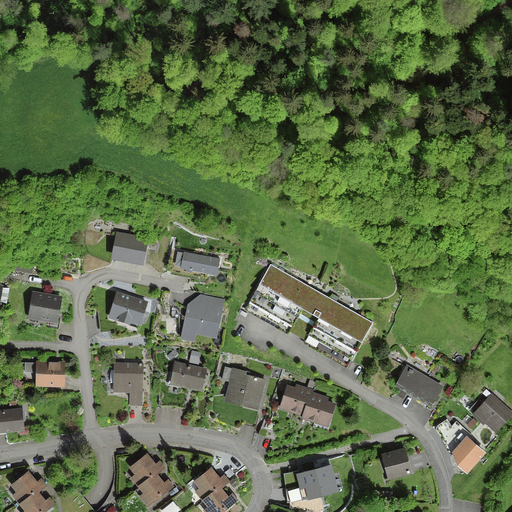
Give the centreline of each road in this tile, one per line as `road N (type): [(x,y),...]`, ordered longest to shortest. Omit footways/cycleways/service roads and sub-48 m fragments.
road 1 (residential): [(443,511),(434,453),(419,431),(251,329)]
road 2 (residential): [(96,439),(80,298),(87,282),(107,277),(172,287)]
road 3 (residential): [(96,439),(160,433),(236,449),(258,468),(254,511)]
road 4 (track): [(511,0),(472,42),(455,94),(467,130),(511,169)]
